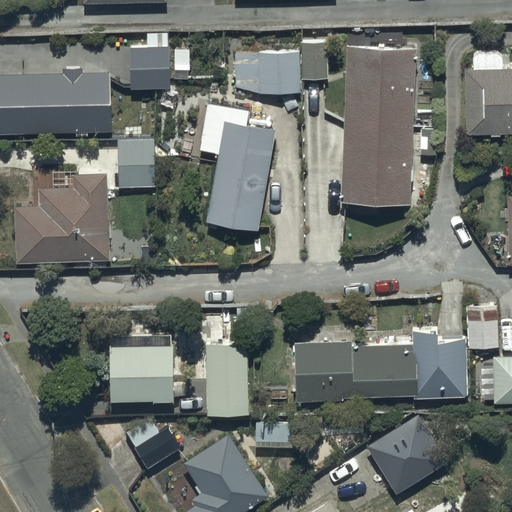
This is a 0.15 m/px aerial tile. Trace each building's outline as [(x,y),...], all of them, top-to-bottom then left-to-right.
[(329,34),(304,34),(305,72),(330,71),(329,34)] [(416,36),(350,34),(347,192),(413,193),(416,36)] [(476,58),(469,58),(470,124),(511,123),(511,58),(507,58),(507,44),(476,44),(476,58)] [(301,45),(237,46),(237,79),(262,86),(301,86),(301,45)] [(169,47),(130,48),(131,89),(170,88),(169,47)] [(107,75),(0,77),(0,123),(108,122),(107,75)] [(255,101),(210,93),(202,143),(222,147),(211,210),(261,218),(278,117),(253,113),(255,101)] [(157,179),(156,132),(119,133),(121,179),(130,179),(131,186),(138,186),(137,179),(157,179)] [(43,195),(20,196),(21,252),(114,250),(112,155),(91,156),(91,162),(76,163),(77,176),(42,177),(43,195)] [(499,297),(469,298),(470,340),(500,339),(499,297)] [(357,331),(299,332),(300,391),(346,390),(346,387),(414,386),(414,389),(469,387),(467,321),(413,322),(413,335),(357,336),(357,331)] [(175,326),(116,327),(117,392),(176,391),(175,326)] [(250,332),(209,332),(211,405),(252,405),(250,332)] [(511,348),(494,349),(495,393),(511,392),(511,348)] [(450,452),(421,405),(369,437),(398,485),(450,452)] [(153,411),(129,424),(150,461),(184,442),(171,419),(161,424),(153,411)] [(300,414),(259,413),(258,441),(300,441),(300,414)] [(231,421),(186,447),(205,480),(196,485),(203,497),(182,509),(183,511),(231,511),(271,489),(231,421)] [(343,511),(332,491),(300,508),(302,511),(418,511),(413,502),(395,511),(343,511)] [(511,511),(511,500),(490,511),(511,511)]
